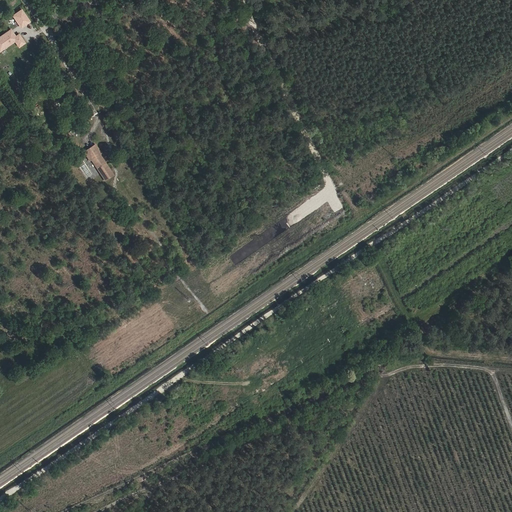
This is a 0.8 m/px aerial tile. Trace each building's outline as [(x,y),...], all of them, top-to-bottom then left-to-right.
[(20,27),(30,21),(22,8),(12,14),(20,27)] [(0,50),(17,39),(10,29),(0,36),(0,50)] [(42,56),(34,45),(27,50),(35,61),(42,56)] [(41,97),(37,91),(29,97),(33,103),(41,97)] [(102,152),(99,146),(88,154),(91,159),(93,158),(107,179),(115,173),(101,153),(102,152)]
